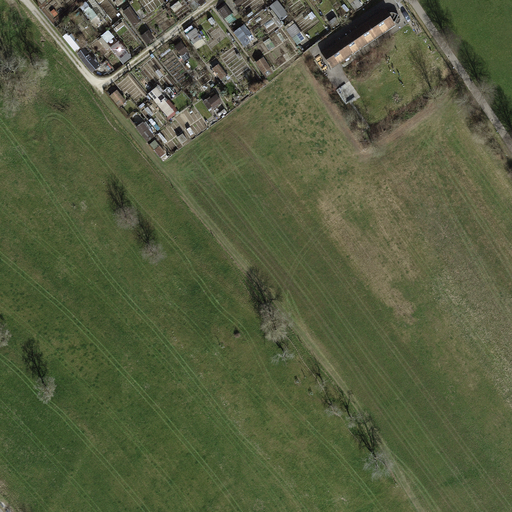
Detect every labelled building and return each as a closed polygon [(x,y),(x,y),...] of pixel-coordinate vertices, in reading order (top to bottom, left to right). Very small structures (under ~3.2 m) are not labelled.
[(279,0),(273,5),(283,19),(290,14),(279,0)] [(397,25),(395,23),(399,14),(397,13),(394,12),(391,12),(389,13),(386,8),(321,52),(333,68),(397,25)] [(297,24),(291,27),(299,43),(305,40),(297,24)] [(197,47),(206,43),(199,28),(190,32),(197,47)] [(113,47),(123,64),(133,58),(122,41),(113,47)] [(159,86),(150,93),(171,119),(179,112),(159,86)]
